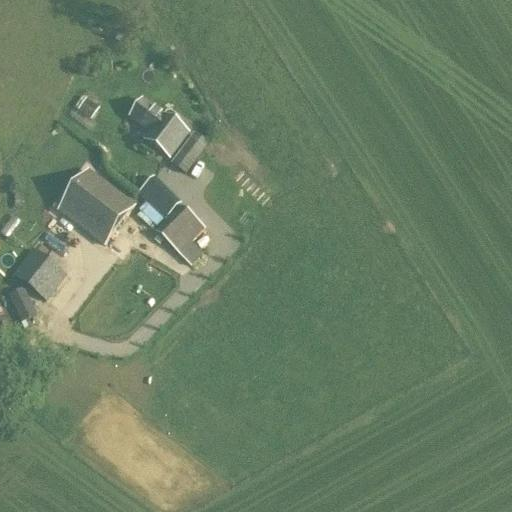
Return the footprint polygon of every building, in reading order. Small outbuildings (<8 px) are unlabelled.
[(86,100),(77,112),(91,122),(100,109),(86,100)] [(187,136),(142,103),(130,119),(151,135),(145,142),(169,160),(187,136)] [(195,136),(171,166),(185,176),(208,146),(195,136)] [(88,174),(59,212),(105,247),(133,209),(88,174)] [(155,234),(191,269),(216,243),(198,225),(181,208),(164,225),(155,234)] [(47,305),(67,278),(32,252),(12,279),(47,305)]
